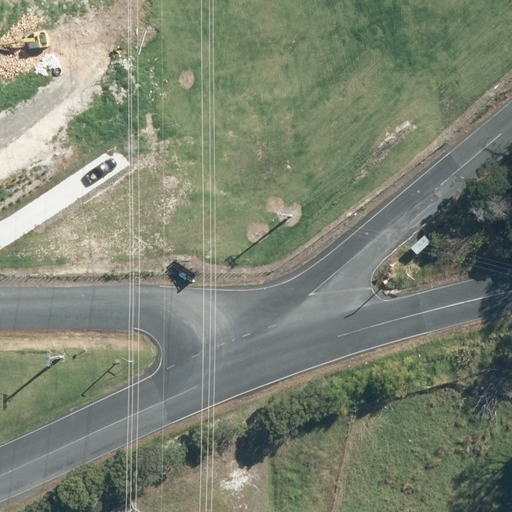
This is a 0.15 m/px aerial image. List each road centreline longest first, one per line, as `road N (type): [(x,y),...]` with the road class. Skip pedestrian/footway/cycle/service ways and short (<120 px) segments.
road 1 (unclassified): [(282,353),(317,294),(511,124)]
road 2 (tertiary): [(0,476),(282,353)]
road 3 (unclassified): [(0,307),(201,313),(239,325),(282,353)]
road 4 (tertiary): [(511,291),(282,353)]
road 5 (track): [(121,155),(0,233)]
